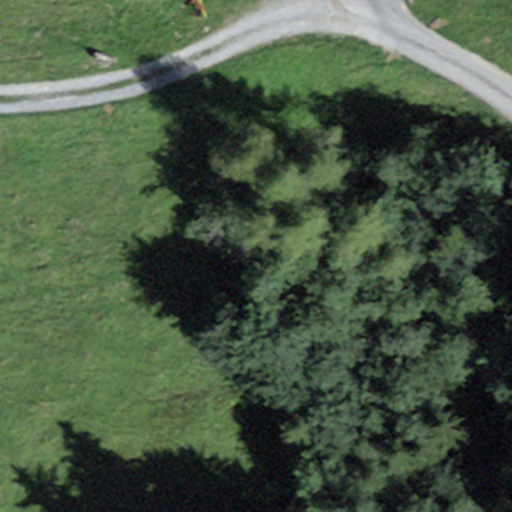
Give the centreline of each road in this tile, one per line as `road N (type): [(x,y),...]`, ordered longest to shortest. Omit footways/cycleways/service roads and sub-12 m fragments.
road 1 (track): [(0,113),(176,78),(342,0)]
road 2 (unclassified): [(511,111),(395,44),(365,0)]
